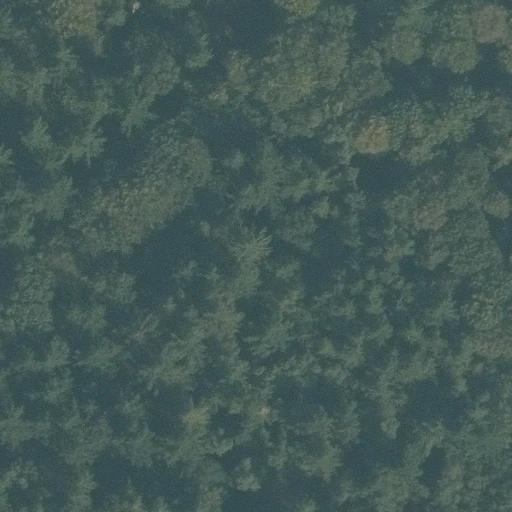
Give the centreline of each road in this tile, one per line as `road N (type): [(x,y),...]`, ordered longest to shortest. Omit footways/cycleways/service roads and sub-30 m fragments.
road 1 (track): [(302,0),(511,340)]
road 2 (track): [(318,26),(59,255)]
